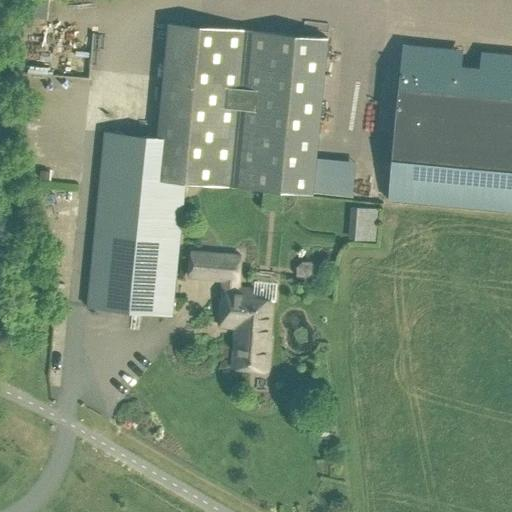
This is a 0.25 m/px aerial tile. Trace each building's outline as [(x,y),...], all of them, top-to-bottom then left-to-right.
[(35,0),(34,15),(49,16),(50,0),(35,0)] [(79,12),(78,0),(60,0),(62,13),(79,12)] [(325,36),(245,29),(166,21),(156,136),(102,131),(85,304),(85,305),(170,314),(170,313),(183,180),(310,192),(325,36)] [(511,70),(401,60),(390,183),(511,194),(511,70)] [(351,237),(375,239),(377,208),(353,206),(351,237)] [(217,322),(234,323),(230,367),(265,370),(268,337),(265,337),(269,300),(251,298),(252,289),(236,287),(238,255),(189,250),(186,275),(221,278),(217,322)]
